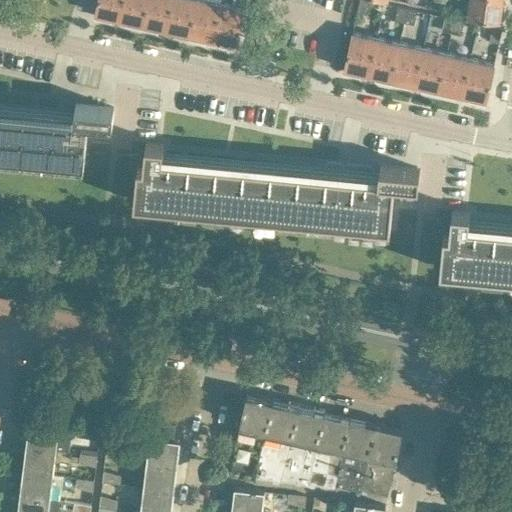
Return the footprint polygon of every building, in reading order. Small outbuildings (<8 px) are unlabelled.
[(122,0),(98,0),(95,13),(96,13),(96,17),(111,20),(111,17),(118,18),(122,0)] [(147,0),(122,0),(118,18),(127,20),(127,23),(141,27),(147,0)] [(158,27),(166,29),(172,0),(147,0),(141,27),(158,30),(158,27)] [(190,37),(198,0),(172,0),(166,29),(174,31),(173,34),(190,37)] [(205,37),(214,40),(223,2),(214,0),(198,0),(190,37),(204,41),(205,37)] [(359,0),(357,11),(366,13),(369,0),(359,0)] [(506,3),(503,3),(503,0),(471,0),(469,15),(501,19),(501,18),(504,19),(506,3)] [(237,45),(245,7),(223,2),(214,40),(221,41),(220,44),(235,47),(236,44),(237,45)] [(397,5),(394,19),(404,22),(407,8),(397,5)] [(417,10),(407,8),(404,22),(414,24),(417,10)] [(441,30),(452,32),(455,18),(444,16),(441,30)] [(464,20),(455,18),(452,32),(461,34),(464,20)] [(502,29),(492,26),(489,40),(499,43),(502,29)] [(360,72),(367,73),(375,36),(353,31),(344,68),(345,69),(345,72),(360,75),(360,72)] [(391,82),(400,41),(375,36),(367,73),(376,75),(376,78),(391,82)] [(407,82),(415,84),(424,46),(400,41),(391,82),(407,85),(407,82)] [(439,92),(448,52),(424,46),(415,84),(423,86),(423,89),(439,92)] [(454,93),(464,95),(472,57),(448,52),(439,92),(453,96),(454,93)] [(486,100),(495,62),(472,57),(464,95),(470,96),(469,99),(484,102),(485,99),(486,100)] [(154,79),(151,99),(175,103),(178,83),(154,79)] [(113,122),(114,107),(76,103),(75,111),(74,117),(0,109),(0,152),(84,161),(88,119),(113,122)] [(146,142),(140,202),(390,226),(395,180),(419,182),(420,168),(380,164),(379,171),(164,150),(164,144),(146,142)] [(449,237),(446,270),(511,275),(511,221),(470,218),(470,212),(452,210),(450,231),(449,237)] [(256,476),(259,462),(265,430),(272,398),(246,392),(236,443),(232,456),(229,470),(256,476)] [(272,398),(265,430),(259,462),(256,476),(257,475),(282,480),(298,403),(272,398)] [(283,478),(307,483),(324,409),(298,403),(282,480),(283,480),(283,478)] [(334,487),(350,415),(324,409),(307,483),(309,484),(309,482),(334,487)] [(335,485),(359,491),(375,420),(350,415),(334,487),(335,487),(335,485)] [(146,435),(145,439),(148,439),(146,460),(177,463),(180,439),(174,438),(176,423),(148,419),(146,435)] [(29,420),(26,445),(56,449),(56,448),(69,450),(72,426),(29,420)] [(375,420),(359,491),(361,491),(362,489),(388,495),(403,426),(375,420)] [(101,429),(84,427),(82,438),(99,440),(101,429)] [(122,448),(107,444),(106,455),(123,457),(124,448),(122,448)] [(26,445),(23,470),(53,474),(56,449),(26,445)] [(82,461),(96,465),(98,454),(80,452),(79,461),(82,461)] [(177,463),(146,460),(143,485),(174,488),(177,463)] [(118,473),(104,469),(103,480),(120,482),(121,473),(118,473)] [(23,470),(20,495),(50,499),(53,474),(23,470)] [(93,490),(94,479),(77,477),(76,486),(79,486),(93,490)] [(171,511),(174,488),(143,485),(140,510),(159,511),(171,511)] [(235,486),(232,511),(231,511),(262,511),(265,490),(235,486)] [(305,506),(306,495),(289,493),(288,502),(291,502),(305,506)] [(115,498),(101,494),(100,505),(117,507),(118,498),(115,498)] [(20,495),(17,511),(48,511),(50,499),(20,495)] [(384,511),(386,504),(355,501),(353,511),(384,511)] [(76,511),(79,511),(90,511),(91,504),(74,502),(73,511),(76,511)]
